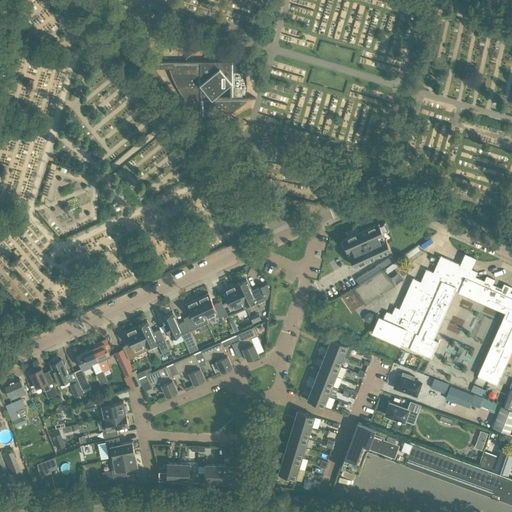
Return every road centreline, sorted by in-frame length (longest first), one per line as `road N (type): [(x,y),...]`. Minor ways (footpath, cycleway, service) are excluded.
road 1 (unclassified): [(0,361),(253,248)]
road 2 (unclassified): [(318,219),(351,206),(396,205),(511,252)]
